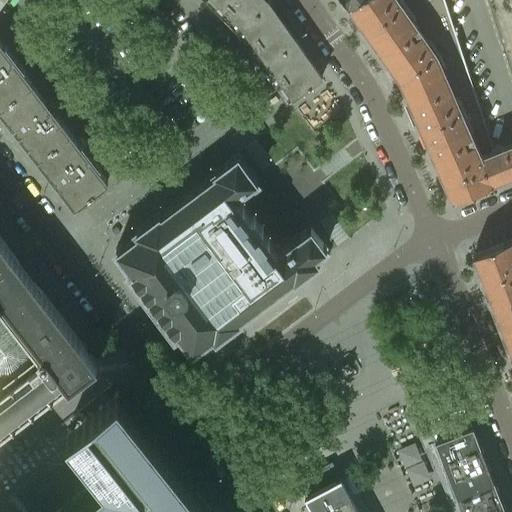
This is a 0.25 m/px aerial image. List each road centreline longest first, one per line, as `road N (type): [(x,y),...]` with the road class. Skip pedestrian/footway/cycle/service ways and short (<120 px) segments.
road 1 (residential): [(185,405),(434,239)]
road 2 (residential): [(434,239),(370,95),(304,0)]
road 3 (residential): [(22,0),(10,16),(144,181)]
road 4 (residential): [(511,438),(434,239)]
road 5 (residential): [(141,352),(0,467)]
road 6 (residential): [(144,181),(257,89)]
road 7 (residential): [(467,0),(511,134)]
road 8 (residential): [(268,511),(185,405)]
road 9 (residential): [(141,352),(62,243)]
